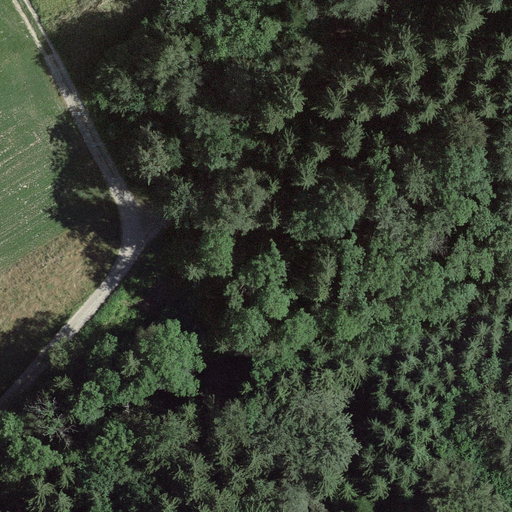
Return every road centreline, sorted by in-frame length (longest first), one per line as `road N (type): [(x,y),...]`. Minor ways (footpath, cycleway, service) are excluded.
road 1 (track): [(417,0),(148,251),(0,406)]
road 2 (track): [(148,251),(13,0)]
